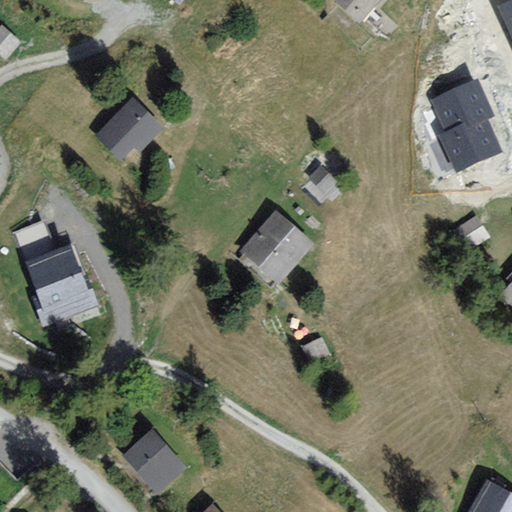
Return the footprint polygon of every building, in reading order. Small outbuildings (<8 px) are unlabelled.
[(384,0),(334,0),(331,4),(361,29),(384,0)] [(511,46),(511,11),(499,17),(511,46)] [(456,181),(506,164),(480,90),(430,107),(456,181)] [(162,133),(128,104),(96,140),(121,162),(131,150),(140,158),(162,133)] [(311,247),(271,216),(240,257),(278,288),(311,247)] [(476,219),(451,235),(464,256),(490,241),(476,219)] [(71,244),(26,262),(45,308),(89,290),(71,244)] [(510,289),(496,306),(511,318),(511,272),(503,283),(510,289)] [(184,471),(151,434),(122,461),(155,497),(184,471)] [(511,511),(511,499),(485,485),(470,511),(511,511)]
